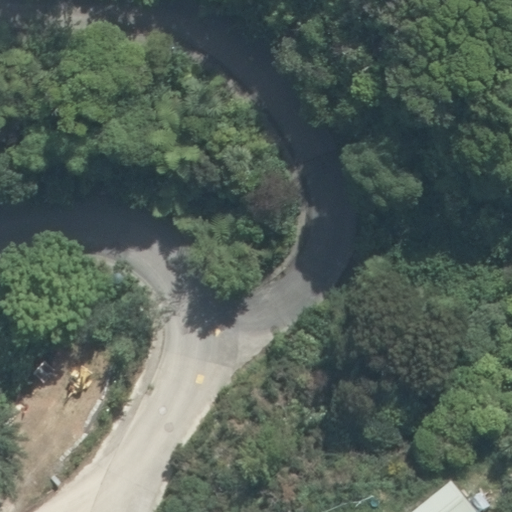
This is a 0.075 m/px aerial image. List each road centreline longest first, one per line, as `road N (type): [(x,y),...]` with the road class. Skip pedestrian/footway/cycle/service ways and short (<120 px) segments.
road 1 (residential): [(303,143),(326,181),(328,230),(318,273),(280,302),(205,337)]
road 2 (residential): [(0,240),(60,234),(153,264),(197,311),(205,337)]
road 3 (residential): [(205,337),(152,428),(122,511)]
